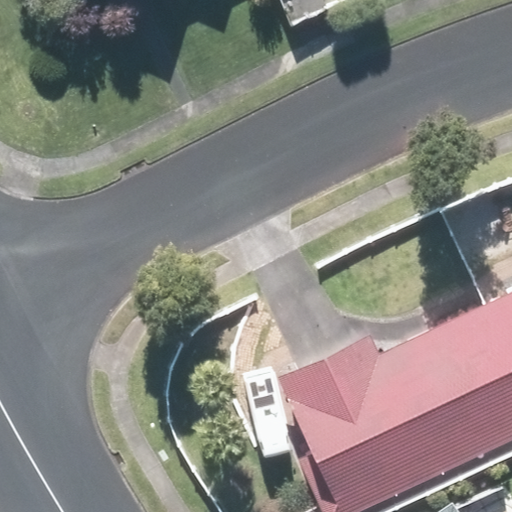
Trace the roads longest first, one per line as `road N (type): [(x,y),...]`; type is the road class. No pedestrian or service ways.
road 1 (residential): [(0,292),(369,115),(511,62)]
road 2 (residential): [(0,390),(70,511)]
